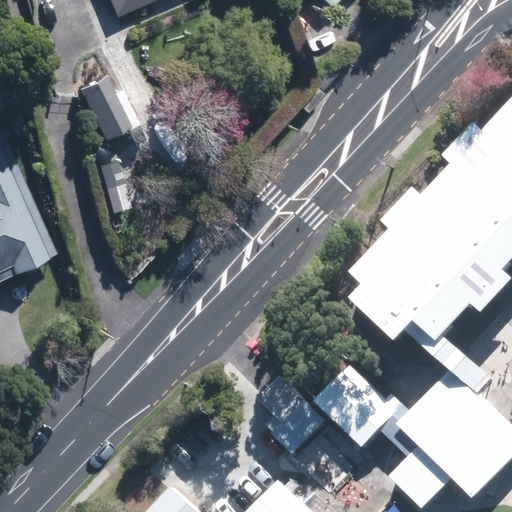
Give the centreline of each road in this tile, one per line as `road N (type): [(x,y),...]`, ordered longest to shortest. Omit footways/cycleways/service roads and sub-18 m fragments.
road 1 (tertiary): [(511,12),(312,211),(186,319)]
road 2 (tertiary): [(186,319),(275,198),(451,0)]
road 3 (tertiary): [(186,319),(7,511)]
